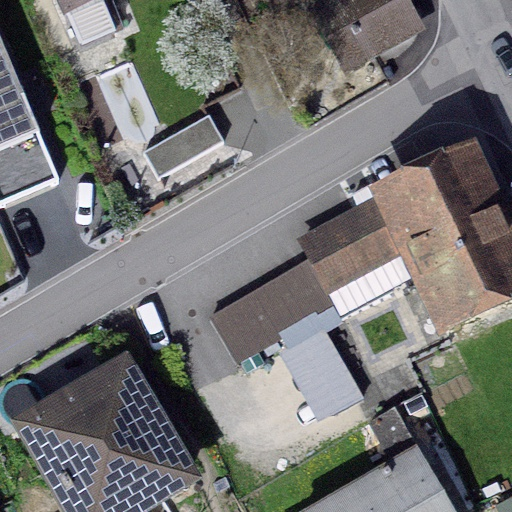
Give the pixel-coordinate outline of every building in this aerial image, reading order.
[(29,0),(53,39),(118,0),(29,0)] [(409,26),(395,0),(345,0),(321,12),(345,59),(409,26)] [(0,33),(0,206),(60,182),(0,33)] [(448,336),(511,305),(511,257),(468,165),(386,204),(448,336)] [(313,270),(217,319),(237,357),(333,307),(313,270)] [(118,511),(178,478),(123,381),(27,435),(71,511),(118,511)] [(323,511),(448,511),(418,459),(323,511)]
